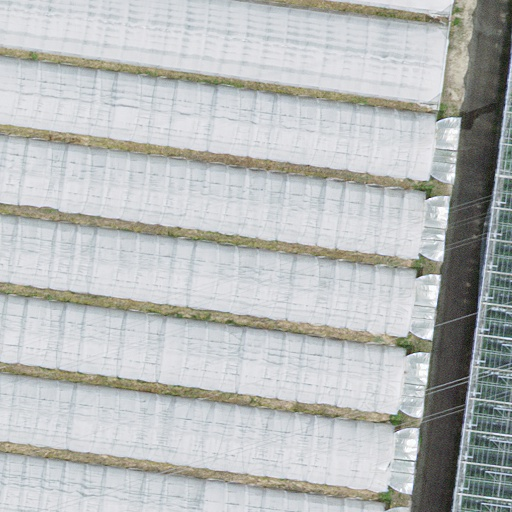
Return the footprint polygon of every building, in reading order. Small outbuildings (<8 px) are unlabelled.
[(0,0),(0,39),(449,91),(459,0),(0,0)] [(511,511),(511,44),(449,511),(511,511)] [(0,116),(436,173),(444,109),(0,51),(0,116)] [(428,183),(0,130),(0,195),(420,247),(428,183)] [(431,262),(0,211),(0,275),(424,324),(431,262)] [(422,342),(0,290),(0,355),(414,406),(422,342)] [(0,433),(405,484),(413,422),(0,370),(0,433)] [(0,450),(0,511),(393,511),(396,495),(0,450)]
